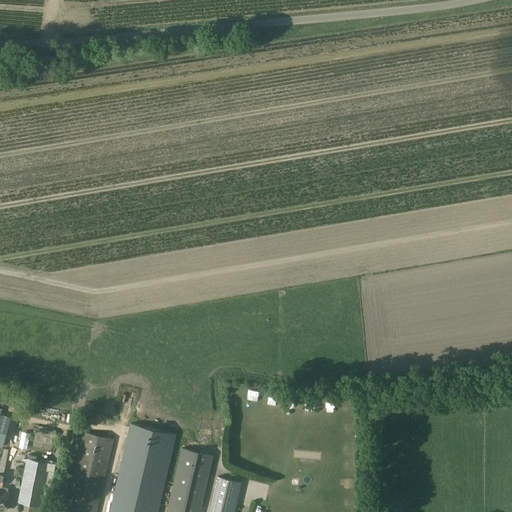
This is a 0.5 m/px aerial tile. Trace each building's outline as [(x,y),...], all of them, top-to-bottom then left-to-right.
[(157,511),(176,434),(153,429),(134,508),(150,511),(157,511)] [(96,511),(114,439),(83,432),(64,511),(96,511)] [(199,511),(213,455),(182,448),(166,511),(199,511)] [(51,472),(25,466),(17,502),(41,507),(44,494),(46,495),(51,472)] [(0,473),(0,509),(5,511),(9,493),(7,492),(8,489),(2,488),(4,474),(0,473)] [(208,511),(234,511),(241,483),(217,477),(208,511)]
